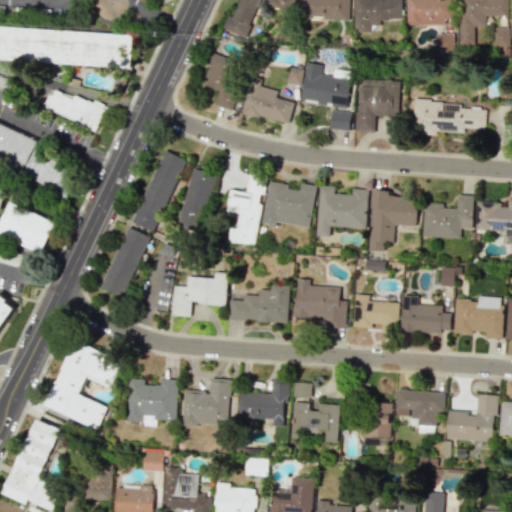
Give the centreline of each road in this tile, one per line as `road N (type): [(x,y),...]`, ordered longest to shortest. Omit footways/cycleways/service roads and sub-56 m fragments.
road 1 (residential): [(61,299),(136,334),(182,345),(511,368)]
road 2 (residential): [(149,110),(287,152),(511,169)]
road 3 (tertiary): [(202,0),(61,299)]
road 4 (tertiary): [(61,299),(0,428)]
